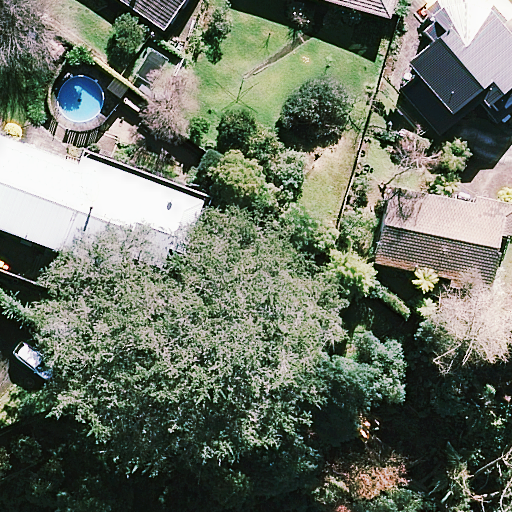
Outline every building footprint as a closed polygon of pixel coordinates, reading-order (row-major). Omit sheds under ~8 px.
[(119,0),(166,32),(188,0),(119,0)] [(318,0),(390,21),(396,0),(318,0)] [(511,17),(496,0),(426,0),(404,20),(424,43),(377,85),(440,155),(482,117),(500,137),(511,126),(511,17)] [(0,140),(0,230),(161,287),(172,256),(183,260),(204,201),(81,159),(77,168),(0,140)] [(511,236),(511,214),(391,192),(377,266),(493,288),(503,235),(511,236)]
